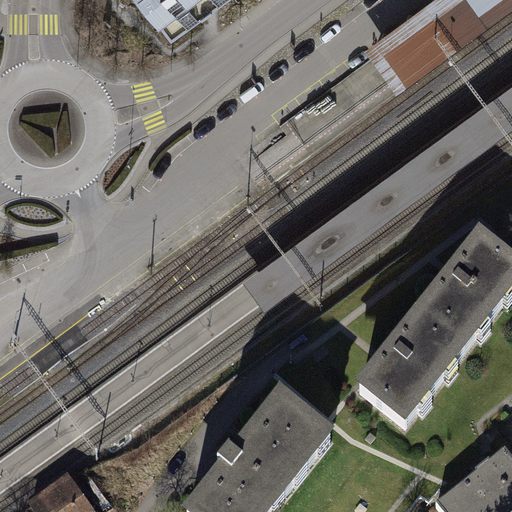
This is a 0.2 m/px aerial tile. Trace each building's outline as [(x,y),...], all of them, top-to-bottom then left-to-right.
[(145,0),(171,36),(220,0),(145,0)] [(511,0),(430,0),(367,46),(375,57),(398,88),(511,4),(511,0)] [(511,83),(243,281),(263,308),(511,124),(511,83)] [(465,359),(511,299),(511,270),(476,243),(416,320),(465,359)] [(402,437),(465,359),(416,320),(353,397),(402,437)] [(276,511),(325,451),(267,405),(182,511),(276,511)] [(434,509),(436,511),(511,511),(511,476),(499,459),(434,509)] [(86,511),(66,484),(28,511),(86,511)]
